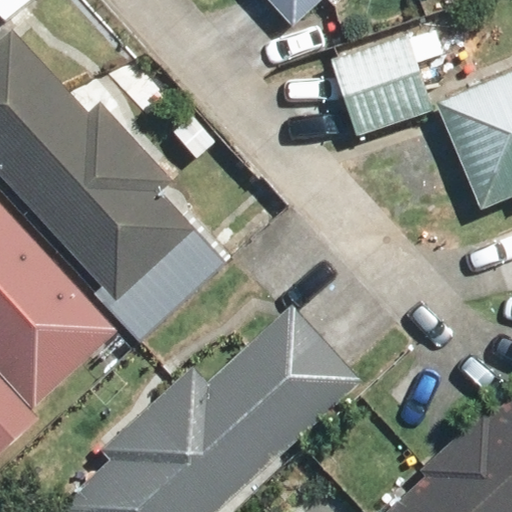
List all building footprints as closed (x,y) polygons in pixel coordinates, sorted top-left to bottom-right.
[(260,0),(289,32),(324,0),(260,0)] [(178,246),(188,237),(157,205),(172,191),(95,108),(80,123),(3,40),(0,42),(0,183),(100,289),(91,298),(138,348),(210,281),(178,246)] [(407,41),(332,62),(355,142),(430,121),(407,41)] [(511,76),(434,108),(476,213),(511,198),(511,76)] [(0,458),(39,424),(29,414),(114,338),(0,210),(0,458)] [(204,389),(187,371),(100,453),(110,464),(58,511),(218,511),(354,384),(286,312),(204,389)] [(384,511),(511,511),(511,396),(484,422),(480,417),(419,471),(424,477),(384,511)]
